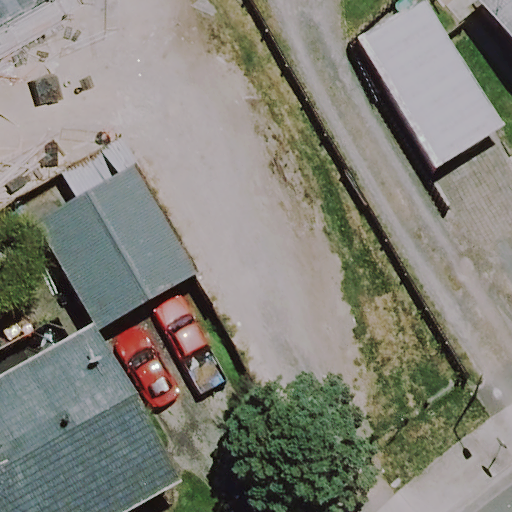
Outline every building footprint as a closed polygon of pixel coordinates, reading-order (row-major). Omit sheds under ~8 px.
[(0,0),(0,105),(51,76),(7,0),(0,0)] [(511,0),(466,0),(448,15),(511,93),(511,0)] [(483,146),(406,14),(333,56),(410,189),(483,146)] [(171,290),(113,189),(19,243),(77,344),(171,290)] [(0,511),(134,511),(146,506),(67,356),(0,390),(0,511)]
